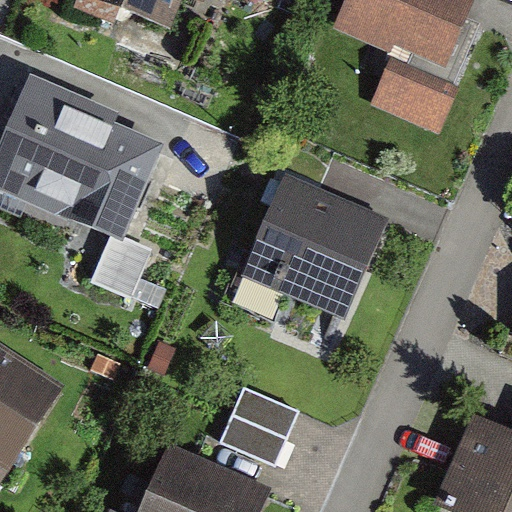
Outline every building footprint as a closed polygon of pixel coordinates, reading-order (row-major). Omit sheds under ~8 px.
[(217,0),(90,0),(89,3),(204,42),(217,0)] [(350,0),(334,38),(360,49),(389,61),(367,111),(437,141),(461,87),(445,80),(480,0),(350,0)] [(175,143),(26,87),(0,157),(0,200),(135,251),(175,143)] [(390,238),(286,193),(239,302),(344,346),(390,238)] [(65,403),(0,364),(0,472),(18,482),(65,403)] [(243,399),(225,449),(281,469),(299,420),(243,399)] [(511,511),(511,439),(479,426),(442,511),(511,511)] [(264,511),(270,498),(167,460),(147,511),(264,511)]
